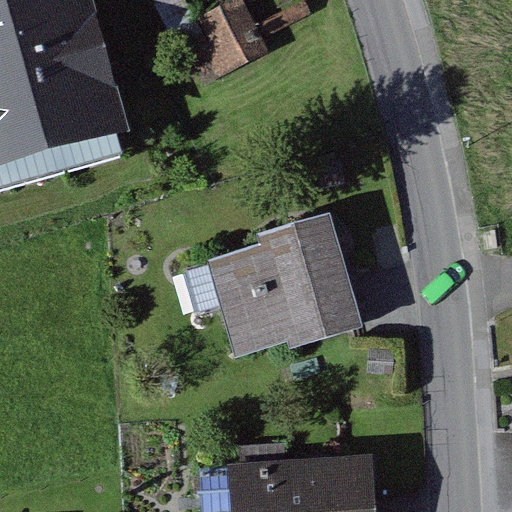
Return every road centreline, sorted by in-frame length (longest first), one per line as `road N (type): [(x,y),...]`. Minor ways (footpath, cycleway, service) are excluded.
road 1 (unclassified): [(378,0),(405,71),(443,290)]
road 2 (unclassified): [(443,290),(456,511)]
